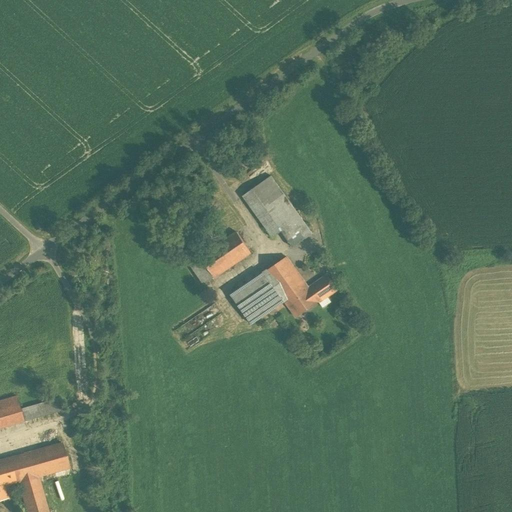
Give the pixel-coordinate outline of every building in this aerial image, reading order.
[(312,233),(271,176),(243,196),(273,238),(281,231),(293,247),(312,233)] [(237,232),(192,262),(207,283),(251,252),(237,232)] [(319,302),(309,288),(306,284),(287,257),(230,295),(251,323),(285,301),(297,317),(319,302)] [(309,288),(319,302),(336,290),(327,276),(309,288)] [(19,396),(0,401),(0,429),(64,411),(59,398),(24,410),(19,396)] [(0,456),(0,475),(3,475),(5,487),(18,483),(26,511),(47,511),(38,478),(71,468),(63,439),(0,456)] [(0,500),(9,498),(5,487),(3,475),(0,475),(0,500)]
